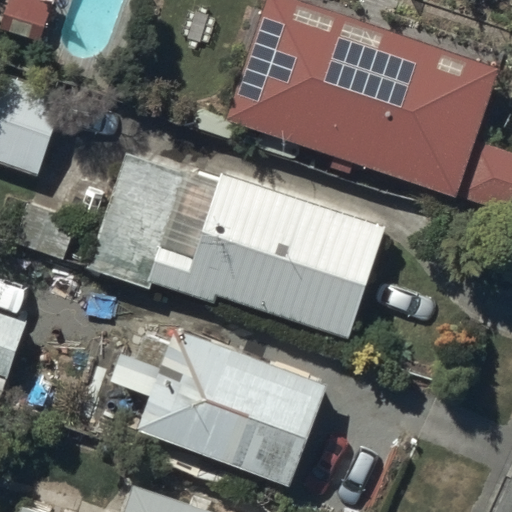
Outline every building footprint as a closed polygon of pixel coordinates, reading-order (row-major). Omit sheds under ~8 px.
[(0,0),(0,17),(40,31),(49,0),(0,0)] [(456,183),(499,56),(331,0),(264,0),(229,107),(456,183)] [(0,155),(38,168),(66,87),(0,65),(0,155)] [(511,207),(511,144),(480,133),(460,189),(511,207)] [(347,327),(383,221),(225,168),(221,179),(129,148),(91,259),(154,280),(154,273),(213,293),(216,283),(347,327)] [(72,209),(27,194),(15,232),(60,247),(72,209)] [(0,391),(25,307),(0,299),(0,391)] [(289,475),(328,374),(176,316),(161,357),(123,342),(112,370),(152,385),(139,418),(289,475)] [(238,511),(135,478),(123,511),(79,511),(67,508),(66,511),(57,511),(23,501),(18,511),(238,511)]
